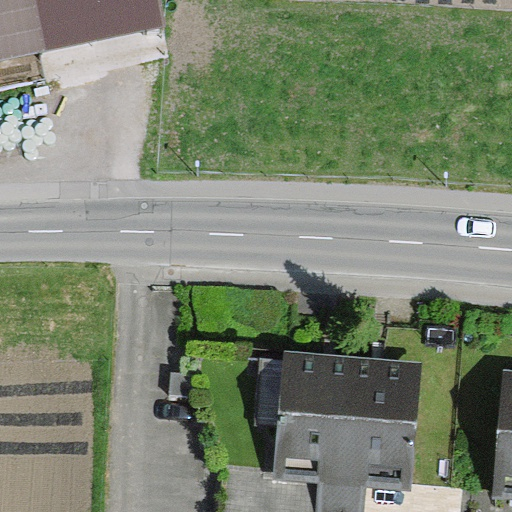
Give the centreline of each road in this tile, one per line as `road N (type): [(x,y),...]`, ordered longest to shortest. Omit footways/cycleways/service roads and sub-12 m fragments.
road 1 (secondary): [(511,249),(140,231)]
road 2 (residential): [(140,231),(128,511)]
road 3 (secondary): [(140,231),(0,233)]
